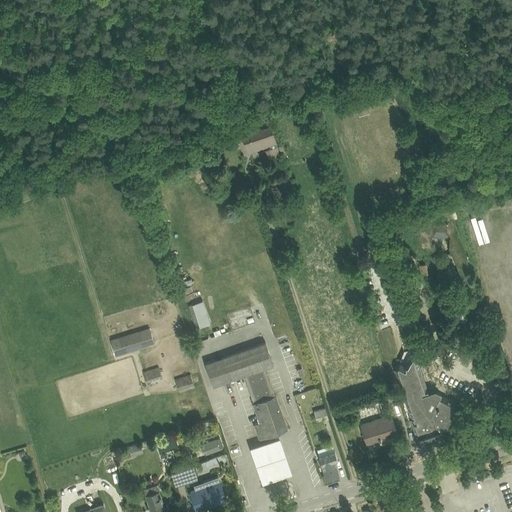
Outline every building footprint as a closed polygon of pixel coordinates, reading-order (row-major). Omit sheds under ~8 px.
[(254,150),(262,147),(262,144),(269,142),(270,147),(268,148),(265,149),(269,159),(280,155),(277,146),(270,126),(243,135),(248,149),(253,147),(254,150)] [(284,144),(277,146),(280,155),(287,153),(284,144)] [(293,179),(282,182),(284,193),(296,190),(293,179)] [(455,251),(460,263),(463,272),(459,274),(472,270),(469,260),(450,208),(452,215),(442,219),(442,218),(443,216),(438,214),(437,216),(431,214),(426,224),(414,228),(418,240),(416,245),(429,251),(432,248),(433,248),(430,244),(430,236),(431,236),(450,237),(451,237),(451,244),(452,242),(454,242),(453,245),(455,251)] [(471,218),(478,242),(495,237),(488,213),(471,218)] [(419,266),(421,276),(428,274),(425,265),(419,266)] [(190,302),(194,326),(209,323),(205,299),(190,302)] [(111,339),(116,355),(155,343),(149,327),(111,339)] [(254,423),(259,438),(288,428),(275,394),(264,366),(272,363),(264,341),(204,363),(212,386),(243,374),(253,402),(252,402),(259,421),(254,423)] [(428,392),(417,360),(411,355),(406,365),(404,364),(403,364),(401,364),(398,366),(398,367),(398,370),(406,397),(410,400),(414,414),(411,418),(421,448),(445,440),(444,439),(445,439),(442,431),(447,429),(452,420),(457,411),(453,401),(436,392),(435,390),(428,392)] [(143,371),(147,382),(162,377),(158,366),(143,371)] [(175,379),(178,389),(194,384),(190,374),(175,379)] [(314,411),(317,422),(329,418),(325,407),(314,411)] [(390,413),(382,416),(382,417),(361,424),(367,443),(368,443),(367,441),(379,437),(380,440),(382,440),(381,436),(386,435),(387,437),(397,433),(390,413)] [(279,436),(249,445),(260,481),(291,472),(279,436)] [(203,446),(201,447),(203,453),(205,452),(206,454),(220,449),(216,438),(202,444),(203,446)] [(135,445),(129,447),(131,456),(137,454),(135,445)] [(319,456),(326,478),(339,474),(334,460),(338,459),(335,451),(334,451),(319,456)] [(338,471),(345,470),(343,462),(336,463),(338,471)] [(175,484),(197,478),(194,465),(171,472),(175,484)] [(197,489),(191,491),(197,510),(208,507),(207,504),(224,499),(225,499),(226,499),(227,501),(227,499),(228,498),(223,481),(222,482),(220,476),(205,481),(206,486),(197,489)] [(161,511),(165,511),(159,491),(157,485),(144,489),(151,511),(161,511)] [(124,491),(128,503),(135,501),(132,488),(124,491)]
